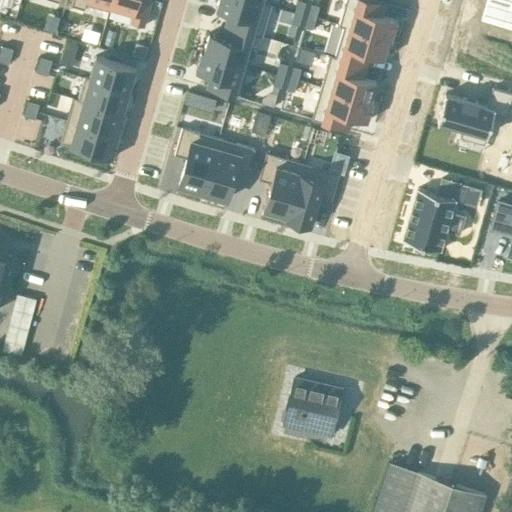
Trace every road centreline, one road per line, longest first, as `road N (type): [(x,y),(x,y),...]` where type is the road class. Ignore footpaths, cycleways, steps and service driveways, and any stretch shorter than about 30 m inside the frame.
road 1 (residential): [(352,272),(431,0)]
road 2 (unclassified): [(117,209),(352,272)]
road 3 (residential): [(177,0),(117,209)]
road 4 (unclassified): [(352,272),(511,305)]
road 5 (unclassified): [(0,172),(117,209)]
